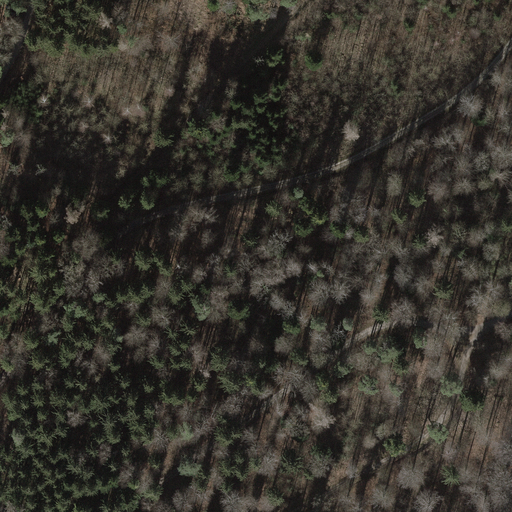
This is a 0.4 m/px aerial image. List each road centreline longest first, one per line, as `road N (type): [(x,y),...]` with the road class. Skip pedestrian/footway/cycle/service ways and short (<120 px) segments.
road 1 (track): [(511,46),(463,96),(327,172),(154,216),(90,246)]
road 2 (track): [(462,348),(427,324),(388,322),(328,353),(161,477),(129,511)]
road 3 (track): [(307,0),(121,195),(90,246)]
road 4 (track): [(462,348),(463,374),(445,413),(416,444),(295,511)]
road 5 (track): [(90,246),(0,367)]
